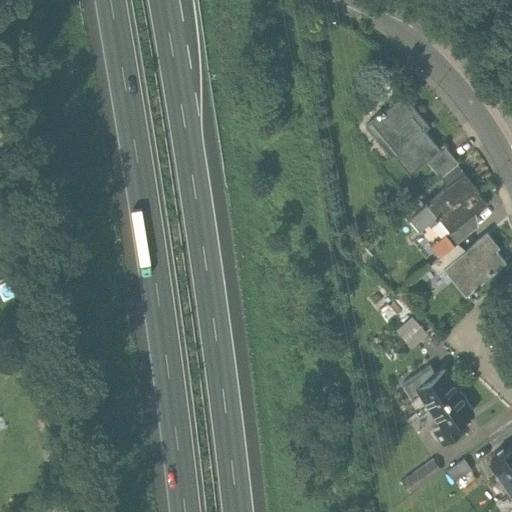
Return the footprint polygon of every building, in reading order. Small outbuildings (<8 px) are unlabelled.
[(408,171),(425,158),(439,146),(438,145),(412,113),(417,109),(402,91),(363,122),(388,153),(391,150),(408,171)] [(425,158),(439,174),(456,161),(458,159),(442,141),(438,145),(439,146),(425,158)] [(463,169),(456,161),(439,174),(446,183),(463,169)] [(478,187),(463,169),(446,183),(410,212),(420,225),(426,219),(429,222),(438,215),(448,227),(449,228),(466,214),(485,199),(476,189),(478,187)] [(474,224),(466,214),(449,228),(448,227),(430,242),(439,253),(456,239),(474,224)] [(496,243),(485,230),(463,248),(443,264),(444,265),(464,289),(503,258),(493,246),(496,243)] [(437,270),(444,265),(443,264),(463,248),(456,239),(439,253),(430,260),(437,270)] [(403,325),(416,340),(432,326),(418,311),(403,325)] [(411,395),(418,390),(414,384),(433,372),(427,363),(401,380),(411,395)] [(418,390),(430,406),(458,387),(443,365),(433,372),(414,384),(418,390)] [(472,407),(458,387),(430,406),(441,422),(443,426),(460,415),(472,407)] [(461,417),(460,415),(443,426),(441,422),(433,427),(442,440),(460,428),(459,426),(466,421),(462,416),(461,417)] [(511,444),(491,459),(511,489),(511,444)] [(51,445),(39,447),(41,458),(53,456),(51,445)] [(453,478),(471,466),(464,455),(446,468),(453,478)] [(432,456),(401,477),(408,488),(440,467),(432,456)]
